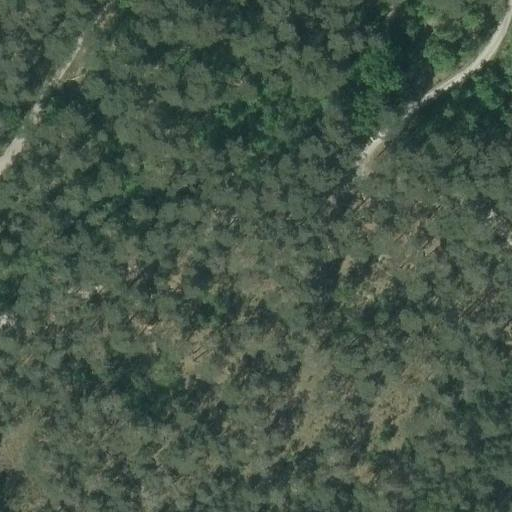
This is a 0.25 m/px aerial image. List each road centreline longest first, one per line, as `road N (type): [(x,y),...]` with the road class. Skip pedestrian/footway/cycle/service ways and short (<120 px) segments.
road 1 (track): [(0,324),(103,291),(219,221),(338,189)]
road 2 (track): [(421,0),(338,189)]
road 3 (unknown): [(0,166),(110,0)]
road 4 (track): [(338,189),(460,203),(511,235)]
